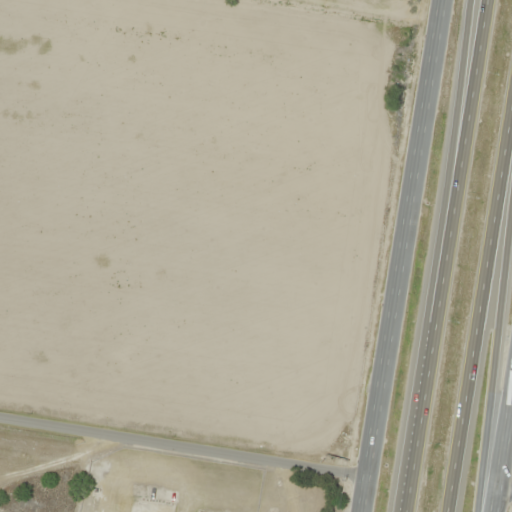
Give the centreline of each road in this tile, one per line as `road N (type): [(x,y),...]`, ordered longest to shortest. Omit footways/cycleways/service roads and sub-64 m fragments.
road 1 (motorway): [(491,0),(405,511)]
road 2 (secondary): [(445,0),(363,511)]
road 3 (motorway): [(450,511),(511,133)]
road 4 (motorway): [(475,0),(431,361)]
road 5 (motorway): [(482,511),(511,251)]
